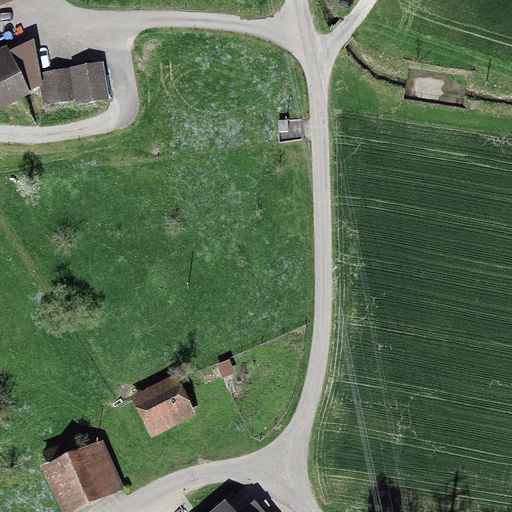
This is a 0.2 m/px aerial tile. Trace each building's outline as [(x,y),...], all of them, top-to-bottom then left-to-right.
[(0,104),(40,86),(34,46),(6,60),(4,57),(0,58),(0,104)] [(72,70),(77,100),(78,105),(107,100),(104,83),(101,65),(72,70)] [(77,100),(72,70),(55,73),(40,76),(45,105),(77,100)] [(279,122),(280,132),(288,131),(288,121),(279,122)] [(176,381),(139,400),(155,430),(192,411),(176,381)] [(80,455),(74,443),(45,456),(54,477),(61,474),(76,508),(120,488),(100,446),(80,455)]
